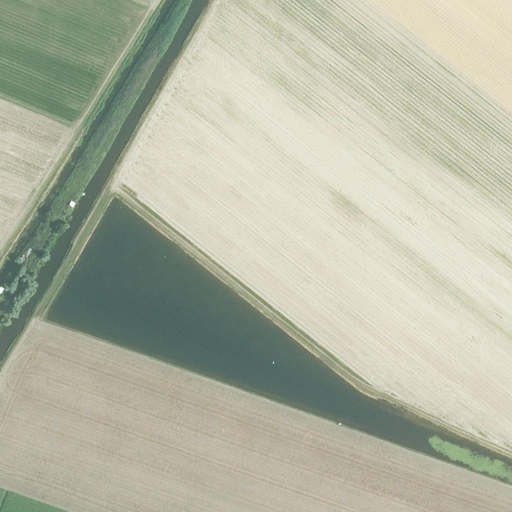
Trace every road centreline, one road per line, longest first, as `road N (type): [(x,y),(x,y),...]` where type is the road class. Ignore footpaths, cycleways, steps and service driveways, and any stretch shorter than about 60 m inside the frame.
road 1 (track): [(0,254),(160,0)]
road 2 (track): [(116,69),(0,29)]
